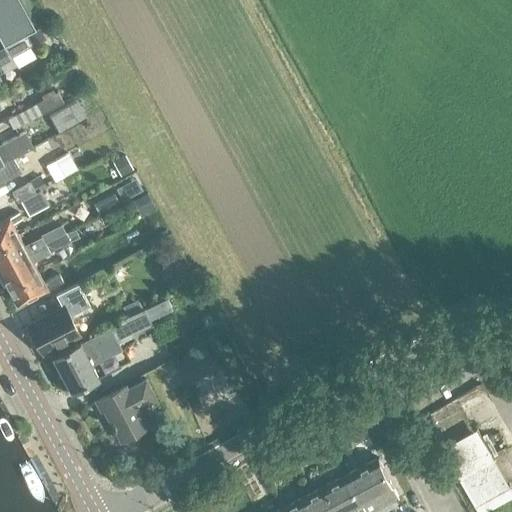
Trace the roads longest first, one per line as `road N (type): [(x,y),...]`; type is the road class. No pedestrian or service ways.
road 1 (unclassified): [(120,511),(423,342),(511,323)]
road 2 (tertiary): [(94,511),(0,337)]
